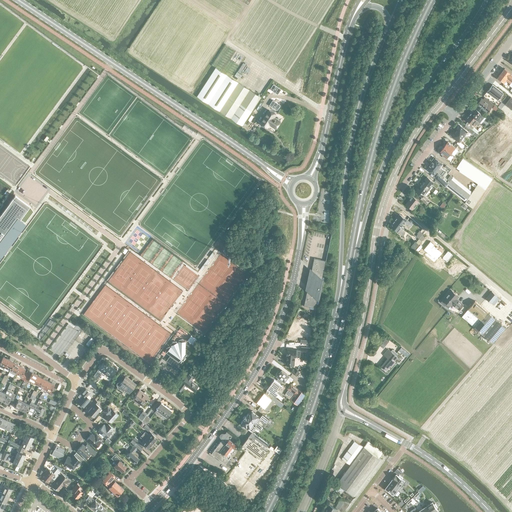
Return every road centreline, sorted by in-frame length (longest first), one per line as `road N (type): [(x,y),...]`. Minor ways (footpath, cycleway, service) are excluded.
road 1 (tertiary): [(343,409),(379,215),(437,103)]
road 2 (secondary): [(152,504),(216,428),(269,346),(302,232)]
road 3 (primary): [(348,267),(394,140),(485,0)]
road 4 (primary): [(390,22),(348,150),(338,317)]
road 5 (tertiary): [(17,0),(263,164)]
road 6 (primary): [(431,0),(389,98),(348,267)]
road 7 (residential): [(152,504),(131,480),(188,415),(102,349),(73,378)]
road 8 (primary): [(338,317),(311,414),(267,511)]
road 9 (tertiary): [(489,511),(434,462),(343,409)]
road 10 (secondary): [(318,157),(357,8)]
road 11 (track): [(511,335),(426,436)]
road 12 (tertiary): [(437,103),(511,7)]
